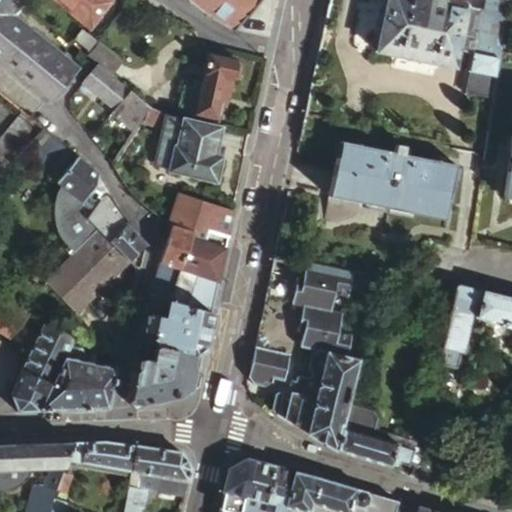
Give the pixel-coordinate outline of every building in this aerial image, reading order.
[(0,0),(0,12),(54,57),(59,52),(13,15),(17,10),(5,0),(0,0)] [(54,0),(91,31),(113,2),(110,0),(54,0)] [(188,0),(205,13),(233,32),(258,0),(188,0)] [(380,26),(376,50),(412,58),(455,67),(459,50),(469,7),(464,2),(453,0),(385,0),(382,14),(377,12),(374,25),(380,26)] [(493,98),(500,52),(508,0),(484,0),(482,10),(474,53),(471,66),(467,93),(493,98)] [(482,10),(469,7),(459,50),(474,53),(482,10)] [(59,51),(59,52),(54,57),(0,12),(0,58),(48,97),(71,70),(67,67),(72,60),(59,51)] [(80,30),(72,41),(79,46),(87,53),(95,42),(80,30)] [(205,54),(192,116),(215,121),(217,121),(219,109),(220,103),(225,104),(230,79),(237,78),(238,66),(233,62),(234,59),(205,54)] [(97,64),(82,83),(99,97),(115,78),(99,65),(97,64)] [(102,99),(115,110),(131,91),(117,80),(115,78),(99,97),(102,99)] [(133,93),(131,91),(115,110),(112,113),(132,130),(150,106),(133,93)] [(0,180),(26,150),(43,129),(22,111),(0,138),(0,180)] [(221,126),(167,115),(155,166),(167,169),(167,173),(213,184),(220,155),(214,153),(217,141),(221,126)] [(99,175),(43,129),(26,150),(47,168),(71,187),(77,179),(91,191),(96,186),(99,175)] [(214,153),(220,155),(223,143),(217,141),(214,153)] [(334,171),(329,197),(387,208),(446,220),(457,164),(403,154),(405,146),(396,144),(394,152),(340,141),(334,171)] [(71,187),(85,198),(91,191),(77,179),(71,187)] [(179,194),(169,224),(173,226),(190,231),(193,232),(193,236),(213,243),(225,246),(232,210),(209,203),(179,194)] [(125,257),(130,262),(145,246),(100,200),(85,216),(95,225),(106,237),(124,255),(125,257)] [(73,308),(125,257),(124,255),(106,237),(95,225),(63,257),(67,260),(57,270),(54,266),(43,277),(58,293),(73,308)] [(173,226),(160,262),(178,268),(190,231),(173,226)] [(196,274),(217,281),(225,246),(213,243),(193,236),(193,232),(190,231),(178,268),(196,274)] [(300,346),(313,349),(333,353),(345,356),(355,314),(345,312),(356,270),(308,261),(307,264),(306,263),(303,277),(299,276),(293,300),(304,303),(297,329),(303,330),(300,346)] [(186,304),(211,311),(217,281),(196,274),(178,268),(160,262),(155,279),(154,285),(168,289),(166,298),(186,304)] [(448,317),(456,285),(435,280),(427,312),(448,317)] [(166,298),(168,289),(154,285),(152,292),(151,294),(166,298)] [(511,299),(471,289),(456,285),(448,317),(437,365),(454,369),(459,350),(460,351),(476,314),(480,315),(479,319),(498,324),(499,326),(511,329),(511,328),(511,299)] [(2,295),(0,293),(0,332),(9,338),(18,327),(28,315),(1,298),(2,295)] [(162,312),(166,298),(151,294),(148,309),(162,312)] [(126,400),(131,406),(138,405),(181,397),(195,386),(211,311),(186,304),(166,298),(162,312),(148,309),(143,329),(154,332),(152,338),(156,344),(151,361),(141,358),(135,362),(126,400)] [(68,346),(71,340),(42,325),(22,368),(51,383),(57,369),(68,346)] [(154,332),(143,329),(140,342),(156,344),(152,338),(154,332)] [(45,396),(39,410),(47,410),(107,408),(112,385),(116,365),(82,358),(80,347),(72,345),(68,346),(57,369),(51,383),(45,396)] [(256,346),(250,375),(252,376),(256,383),(266,386),(272,382),(274,383),(275,378),(286,381),(292,354),(256,346)] [(333,448),(335,449),(341,424),(342,418),(347,399),(349,390),(357,359),(345,356),(333,353),(313,349),(309,367),(312,371),(311,376),(300,373),(298,374),(295,382),(291,381),(288,393),(283,392),(282,395),(278,394),(276,395),(273,409),(275,412),(277,412),(277,414),(306,431),(333,448)] [(9,396),(16,412),(19,411),(39,410),(45,396),(51,383),(22,368),(9,396)] [(347,399),(342,418),(341,424),(335,449),(357,456),(396,467),(398,461),(408,465),(415,442),(374,429),(378,416),(374,408),(347,399)] [(104,441),(73,442),(67,458),(105,466),(129,472),(135,445),(104,441)] [(56,443),(0,444),(0,468),(52,467),(64,467),(67,458),(73,442),(56,443)] [(129,472),(120,511),(141,511),(146,490),(156,492),(156,489),(169,491),(185,493),(190,469),(181,452),(174,451),(135,445),(129,472)] [(239,511),(243,498),(250,470),(252,460),(246,458),(228,470),(218,511),(239,511)] [(274,465),(252,460),(250,470),(243,498),(239,511),(262,511),(265,501),(269,485),(274,465)] [(423,480),(425,481),(430,469),(414,463),(410,475),(423,480)] [(282,511),(294,471),(286,469),(274,465),(269,485),(265,501),(262,511),(282,511)] [(48,511),(49,509),(52,499),(64,467),(52,467),(45,484),(35,480),(23,511),(48,511)] [(294,471),(282,511),(310,511),(311,510),(318,511),(395,511),(399,500),(328,480),(294,471)] [(52,499),(49,509),(57,511),(67,511),(69,505),(52,499)]
